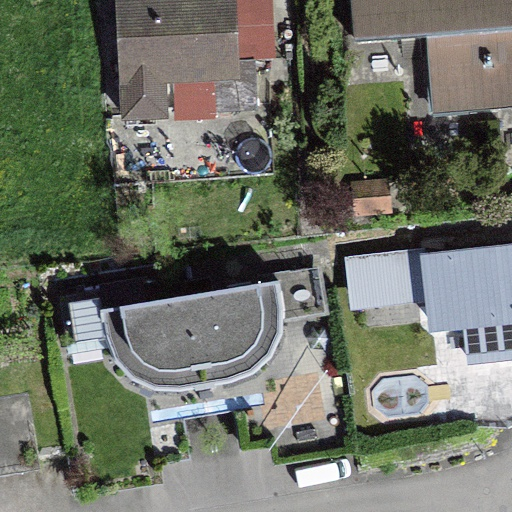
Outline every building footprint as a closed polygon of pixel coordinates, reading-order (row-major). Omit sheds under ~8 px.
[(169,125),(168,87),(256,85),(256,68),(256,62),(238,63),(237,32),(236,0),(117,0),(121,126),(169,125)] [(511,112),(511,0),(349,0),(353,48),(426,43),(431,118),(511,112)] [(256,68),(294,67),(293,14),(258,15),(258,31),(237,32),(238,63),(256,62),(256,68)] [(349,186),(352,219),(393,215),(390,183),(349,186)] [(420,258),(426,257),(425,249),(344,256),(349,312),(425,306),(420,258)] [(467,368),(511,363),(511,249),(426,257),(420,258),(425,306),(428,341),(464,338),(467,368)] [(284,338),(279,289),(101,313),(98,303),(68,307),(75,348),(107,346),(114,365),(127,383),(148,396),(198,397),(214,393),(255,380),(272,363),(284,338)]
